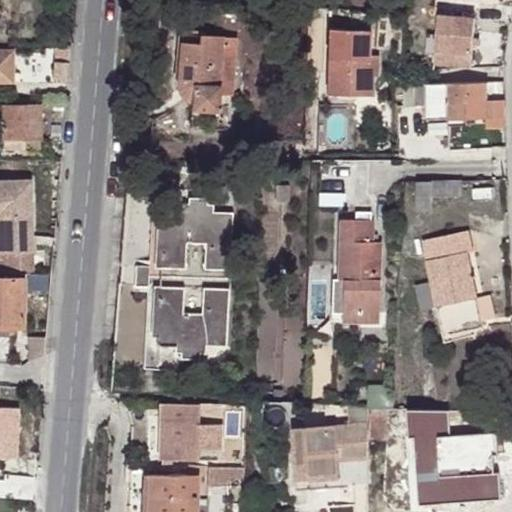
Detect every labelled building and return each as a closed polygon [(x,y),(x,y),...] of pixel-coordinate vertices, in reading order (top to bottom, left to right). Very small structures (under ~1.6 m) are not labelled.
[(204,28),(204,6),(173,5),(172,32),(203,33),(203,38),(181,37),(179,81),(180,86),(185,94),(192,98),(201,98),(206,97),(206,105),(231,104),(233,77),(227,76),(229,29),(204,28)] [(433,58),(432,72),(469,71),(468,22),(432,23),(432,38),(433,58)] [(364,32),(323,31),(322,88),(343,89),(343,97),(343,98),(366,98),(367,78),(373,79),(373,57),(364,57),(364,32)] [(422,58),(433,58),(432,38),(422,38),(422,58)] [(66,82),(68,47),(54,47),(52,82),(66,82)] [(0,64),(11,65),(11,49),(0,48),(0,64)] [(0,64),(0,79),(12,79),(11,65),(0,64)] [(504,117),(503,85),(401,87),(400,100),(430,100),(431,119),(484,118),(484,129),(504,128),(504,117)] [(343,89),(322,88),(321,96),(343,97),(343,89)] [(40,139),(39,106),(1,106),(3,138),(40,139)] [(122,135),(138,137),(140,118),(124,116),(122,135)] [(140,118),(138,137),(151,138),(152,119),(140,118)] [(27,180),(0,180),(0,253),(29,253),(27,180)] [(460,198),(460,182),(413,182),(413,212),(429,212),(431,198),(460,198)] [(161,191),(134,192),(128,290),(123,365),(146,367),(161,191)] [(376,223),(376,215),(361,214),(360,222),(346,221),(340,281),(346,282),(345,315),(381,319),(386,245),(379,245),(380,224),(376,223)] [(194,227),(215,229),(215,223),(194,221),(194,227)] [(472,242),(469,222),(424,227),(431,280),(415,283),(419,308),(435,306),(439,326),(479,320),(478,313),(491,312),(487,287),(474,289),(468,243),(472,242)] [(236,284),(239,244),(221,243),(222,236),(223,229),(215,229),(194,227),(187,227),(185,233),(167,231),(164,278),(188,281),(191,254),(210,256),(207,282),(236,284)] [(21,325),(23,278),(0,277),(0,324),(8,325),(21,325)] [(213,342),(230,344),(233,301),(206,297),(204,322),(186,321),(188,296),(162,292),(158,341),(175,343),(175,352),(182,352),(204,355),(211,356),(212,349),(213,342)] [(203,361),(204,355),(182,352),(182,359),(203,361)] [(194,403),(155,401),(153,467),(162,467),(162,458),(192,459),(192,450),(210,450),(210,425),(193,425),(194,403)] [(383,441),(383,406),(368,405),(367,440),(383,441)] [(349,466),(346,421),(291,426),(293,470),(349,466)] [(493,454),(492,434),(437,436),(442,497),(496,496),(493,454)] [(501,434),(492,434),(493,454),(503,453),(501,434)] [(140,474),(139,511),(197,511),(198,498),(201,498),(201,491),(202,471),(187,470),(186,475),(140,474)]
